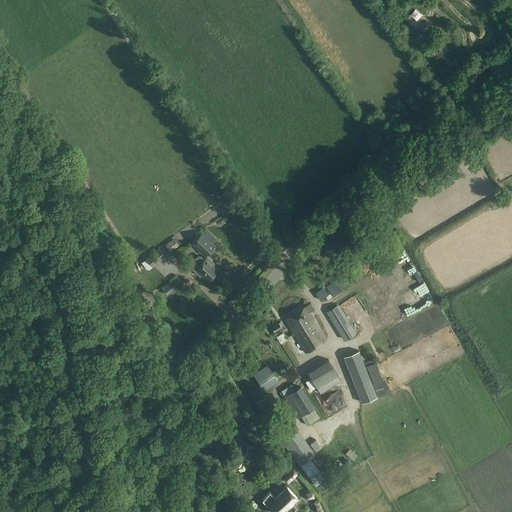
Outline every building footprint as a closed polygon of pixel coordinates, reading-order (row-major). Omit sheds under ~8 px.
[(205,256),(215,245),(201,233),(192,243),(205,256)] [(173,239),(164,245),(169,252),(178,246),(173,239)] [(152,266),(165,257),(160,249),(147,258),(152,266)] [(200,276),(202,275),(208,281),(218,270),(213,265),(214,264),(207,257),(204,259),(200,256),(198,256),(188,266),(200,276)] [(347,271),(335,279),(340,287),(353,279),(347,271)] [(320,300),(328,294),(322,287),(314,293),(320,300)] [(418,316),(437,304),(433,297),(428,289),(408,301),(418,316)] [(379,291),(373,295),(381,306),(388,301),(379,291)] [(306,306),(286,319),(306,353),(326,341),(309,312),(314,309),(310,303),(306,306)] [(338,305),(326,312),(344,340),(356,333),(338,305)] [(281,328),(278,323),(271,327),(274,332),(281,328)] [(291,347),(297,345),(295,338),(289,340),(291,347)] [(344,355),(362,402),(377,397),(359,350),(344,355)] [(306,382),(311,390),(316,387),(320,393),(341,381),(329,360),(308,373),(311,379),(306,382)] [(365,366),(377,397),(389,391),(386,382),(385,382),(384,378),(382,379),(375,362),(365,366)] [(278,380),(267,364),(253,374),(264,390),(278,380)] [(284,396),(289,393),(295,390),(291,384),(281,390),(282,391),(280,392),(283,397),(284,396)] [(306,412),(314,408),(314,407),(301,386),(295,390),(289,393),(298,408),(302,415),(306,412)] [(233,412),(243,425),(252,418),(242,405),(233,412)] [(302,415),(298,408),(293,411),(297,418),(301,416),(302,415)] [(307,425),(312,422),(306,412),(302,415),(301,416),(307,425)] [(315,465),(306,471),(318,488),(327,482),(315,465)] [(292,467),(282,477),(289,484),(299,474),(292,467)] [(262,499),(268,506),(271,509),(270,510),(272,511),(273,511),(277,511),(283,507),(285,510),(297,499),(287,487),(275,498),(270,492),(262,499)] [(315,498),(314,492),(305,493),(306,500),(315,498)]
